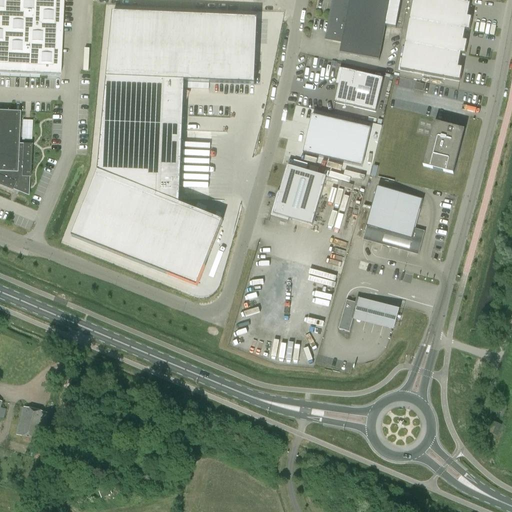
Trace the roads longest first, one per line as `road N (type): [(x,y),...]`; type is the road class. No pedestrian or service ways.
road 1 (unclassified): [(300,0),(268,158),(217,313),(0,231)]
road 2 (unclassified): [(435,328),(511,1)]
road 3 (primary): [(171,364),(257,403),(365,434)]
road 4 (primary): [(370,407),(263,397),(171,364)]
road 5 (primary): [(171,364),(0,291)]
